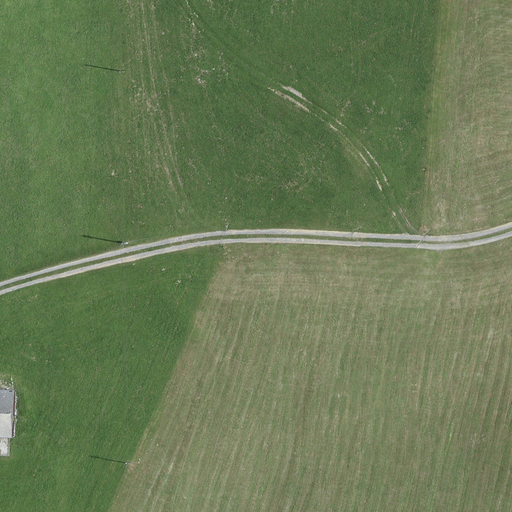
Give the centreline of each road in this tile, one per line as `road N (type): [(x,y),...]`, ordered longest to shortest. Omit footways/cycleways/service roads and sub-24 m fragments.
road 1 (track): [(0,289),(172,247),(432,241),(511,226)]
road 2 (track): [(185,0),(225,51),(340,125),(379,165),(414,241)]
road 3 (track): [(405,511),(392,437),(395,372),(432,241)]
